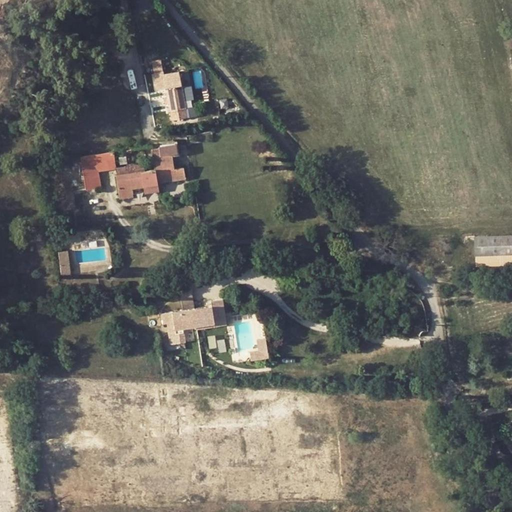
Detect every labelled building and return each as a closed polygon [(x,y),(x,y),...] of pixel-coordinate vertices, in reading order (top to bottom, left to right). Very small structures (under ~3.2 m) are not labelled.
[(154,61),(156,73),(165,71),(163,60),(154,61)] [(185,70),(187,86),(204,84),(202,68),(185,70)] [(156,73),(158,89),(168,88),(172,110),(188,107),(183,71),(166,74),(166,71),(165,71),(156,73)] [(190,101),(191,117),(198,116),(197,100),(190,101)] [(188,107),(172,110),(173,120),(189,118),(188,107)] [(154,158),(157,180),(185,176),(184,165),(175,166),(173,151),(176,151),(175,141),(160,143),(161,146),(153,147),(154,158)] [(112,166),(112,163),(111,149),(76,153),(80,188),(95,187),(93,168),(112,166)] [(154,181),(157,180),(154,158),(112,163),(112,166),(115,196),(130,195),(130,186),(141,185),(142,192),(155,190),(154,181)] [(477,252),(511,251),(511,235),(476,236),(477,252)] [(69,250),(59,251),(63,274),(73,273),(69,250)] [(511,251),(477,252),(477,262),(511,262),(511,251)] [(183,309),(173,310),(173,311),(175,328),(175,329),(214,323),(212,304),(194,307),(191,284),(179,286),(183,309)] [(212,304),(214,323),(215,326),(227,324),(224,299),(212,300),(212,304)] [(168,329),(175,328),(173,311),(165,313),(168,329)] [(259,349),(250,351),(251,360),(269,357),(266,337),(257,338),(259,349)]
